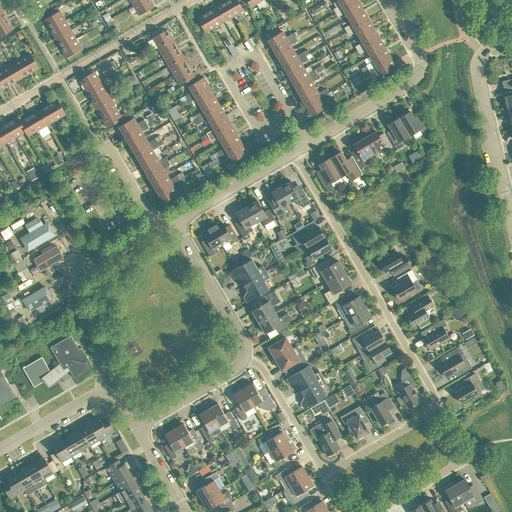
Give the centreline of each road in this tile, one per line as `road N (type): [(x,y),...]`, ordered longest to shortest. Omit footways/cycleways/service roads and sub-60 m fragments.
road 1 (residential): [(324,474),(441,409),(292,152)]
road 2 (residential): [(386,0),(418,55),(419,73),(307,143)]
road 3 (residential): [(511,218),(477,68),(487,47),(511,44)]
road 4 (residential): [(291,114),(255,54),(223,72),(258,133)]
road 5 (residential): [(134,425),(118,398),(97,393),(0,449)]
road 6 (residential): [(139,198),(110,147),(101,147),(77,168),(105,216)]
road 7 (residential): [(243,358),(243,344),(177,227)]
road 8 (residential): [(324,474),(264,371),(243,358)]
road 9 (residential): [(292,152),(185,214),(177,227)]
road 10 (residential): [(134,425),(243,358)]
